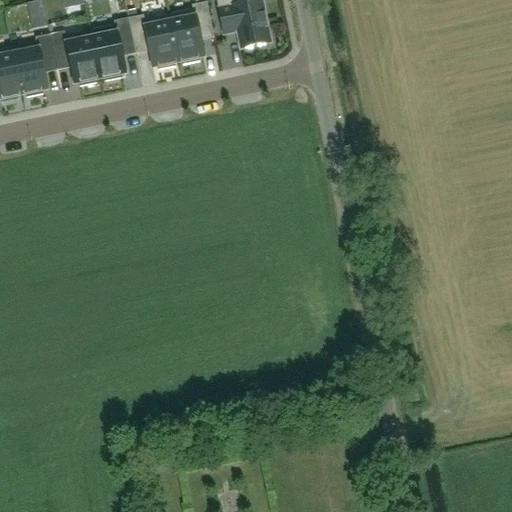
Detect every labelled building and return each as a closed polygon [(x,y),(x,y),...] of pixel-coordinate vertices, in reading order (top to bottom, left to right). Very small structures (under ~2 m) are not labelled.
[(216,0),(224,36),(237,33),(241,51),(270,45),(261,0),(240,0),(232,2),(231,0),(216,0)] [(199,60),(204,59),(200,38),(213,35),(207,4),(192,7),(193,11),(168,16),(178,64),(182,63),(183,67),(200,63),(199,60)] [(175,65),(178,64),(168,16),(144,21),(143,17),(128,20),(135,51),(148,49),(153,69),(157,68),(158,72),(175,69),(175,65)] [(90,33),(100,80),(104,79),(105,83),(122,80),(121,76),(126,75),(121,54),(135,51),(128,20),(114,24),(114,27),(90,33)] [(96,81),(100,80),(90,33),(66,38),(65,34),(50,37),(56,67),(70,65),(74,85),(79,84),(80,88),(97,85),(96,81)] [(12,49),(22,96),(25,96),(26,100),(43,96),(43,92),(47,91),(43,70),(57,68),(56,67),(50,37),(35,40),(36,44),(12,49)] [(18,97),(22,96),(12,49),(0,51),(0,100),(1,101),(2,105),(19,101),(18,97)]
